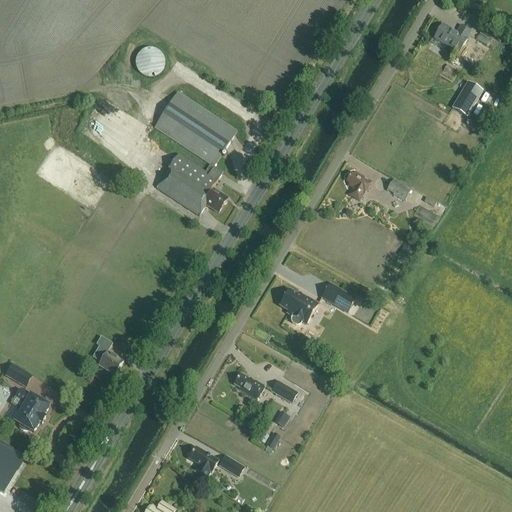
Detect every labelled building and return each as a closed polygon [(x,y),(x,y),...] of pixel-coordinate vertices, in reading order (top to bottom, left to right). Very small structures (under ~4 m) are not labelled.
[(466,40),(470,33),(461,27),(457,35),(443,26),(435,39),(459,54),(467,41),(466,40)] [(162,72),(164,70),(164,67),(165,65),(165,62),(164,60),(163,57),(162,55),(160,53),(158,52),(155,50),(153,50),(150,50),(147,50),(145,51),(142,52),(140,53),(138,55),(137,57),(136,60),(135,62),(135,65),(136,68),(137,70),(138,72),(140,74),(142,76),(144,78),(146,78),(149,79),(152,79),(154,78),(157,77),(159,76),(161,74),(162,72)] [(468,83),(452,109),(467,118),(482,92),(468,83)] [(218,215),(227,200),(212,190),(223,174),(214,168),(237,133),(177,94),(155,128),(211,164),(206,173),(179,155),(157,190),(199,217),(206,207),(218,215)] [(349,187),(352,189),(348,196),(360,203),(372,183),(356,174),(354,176),(352,174),(347,183),(350,185),(349,187)] [(393,181),(387,191),(394,195),(393,196),(404,203),(411,191),(393,181)] [(416,216),(435,224),(439,214),(420,206),(416,216)] [(398,256),(407,262),(413,253),(404,247),(398,256)] [(321,299),(347,315),(356,300),(330,284),(321,299)] [(306,326),(319,306),(300,294),(298,297),(290,291),(280,307),(289,313),(287,315),(293,318),(291,320),(291,323),(292,325),(296,327),(299,327),(301,326),(302,324),(306,326)] [(101,364),(99,367),(115,376),(123,363),(112,356),(113,355),(108,353),(113,345),(101,338),(96,346),(99,348),(92,359),(101,364)] [(26,389),(33,378),(12,365),(5,377),(26,389)] [(250,381),(241,375),(235,386),(241,390),(240,391),(257,402),(266,388),(251,379),(250,381)] [(292,405),(298,394),(278,382),(271,393),(292,405)] [(18,417),(14,423),(20,427),(20,428),(23,431),(27,432),(28,431),(33,434),(39,424),(41,426),(45,419),(43,418),(49,408),(30,396),(29,398),(19,392),(15,398),(25,405),(24,407),(22,405),(15,416),(18,417)] [(276,423),(285,427),(290,416),(281,412),(276,423)] [(270,439),(266,446),(273,451),(278,443),(270,439)] [(0,445),(0,491),(4,494),(24,459),(0,445)] [(196,449),(189,461),(199,467),(196,472),(208,479),(211,474),(212,474),(219,464),(210,459),(211,457),(196,449)] [(245,468),(226,457),(220,467),(238,479),(245,468)] [(175,511),(162,503),(159,509),(154,506),(151,509),(150,508),(147,511),(175,511)]
